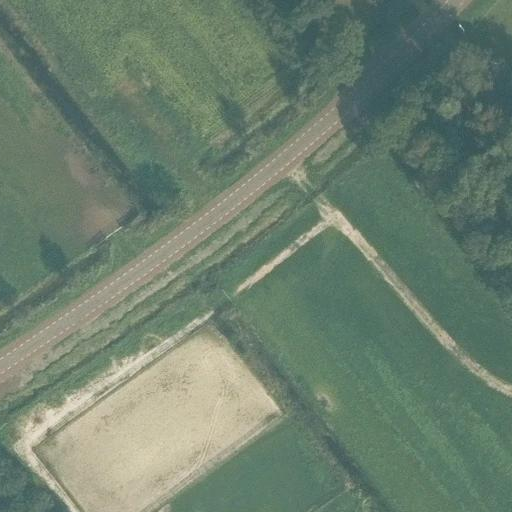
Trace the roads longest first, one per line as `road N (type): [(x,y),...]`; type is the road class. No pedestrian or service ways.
road 1 (tertiary): [(0,365),(217,214),(458,0)]
road 2 (track): [(293,153),(443,338),(511,389)]
